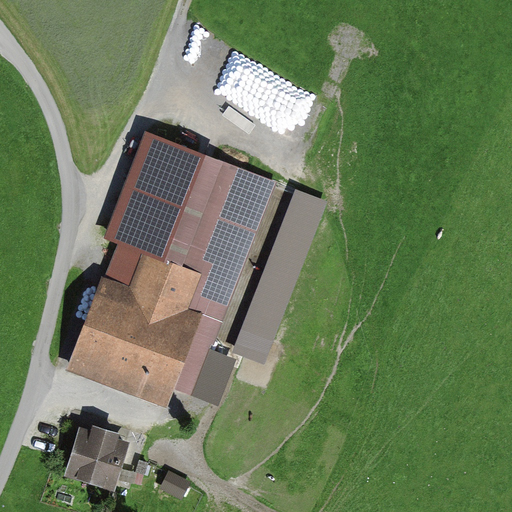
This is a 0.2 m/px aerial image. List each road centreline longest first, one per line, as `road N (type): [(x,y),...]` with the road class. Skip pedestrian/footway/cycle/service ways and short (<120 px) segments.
road 1 (track): [(157,89),(279,154),(310,197),(303,221),(247,350),(203,424),(176,429),(40,379)]
road 2 (unclassified): [(0,483),(40,379),(71,230),(72,187),(43,91),(0,28)]
road 3 (track): [(189,0),(133,139),(102,199),(71,230)]
